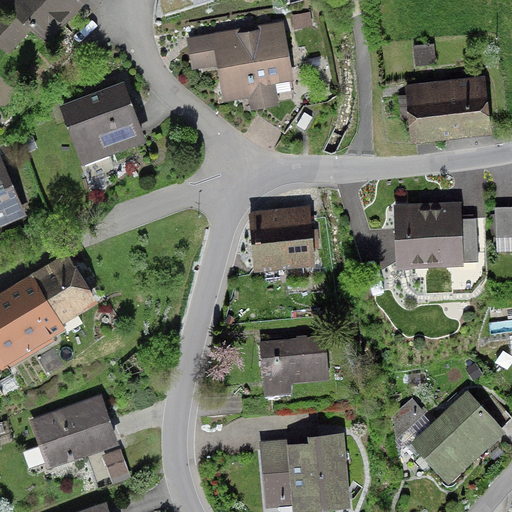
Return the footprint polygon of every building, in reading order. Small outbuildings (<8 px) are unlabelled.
[(30,27),(42,38),(77,0),(7,0),(4,3),(30,27)] [(0,36),(11,47),(30,27),(4,3),(0,8),(0,36)] [(278,27),(189,42),(193,65),(218,60),(224,97),(248,93),(251,106),(272,102),(268,79),(287,76),(278,27)] [(414,65),(433,63),(431,46),(412,48),(414,65)] [(408,118),(410,137),(488,129),(483,87),(481,87),(481,79),(427,84),(428,93),(397,96),(400,119),(408,118)] [(105,154),(139,141),(118,86),(84,99),(84,97),(64,105),(80,149),(101,141),(105,154)] [(293,129),(300,133),(312,115),(304,110),(293,129)] [(0,219),(17,212),(0,172),(0,219)] [(475,259),(474,219),(455,220),(454,209),(396,211),(398,262),(475,259)] [(494,236),(511,235),(511,209),(493,209),(494,236)] [(309,231),(307,216),(248,221),(252,264),(311,258),(309,239),(315,238),(314,231),(309,231)] [(89,298),(65,259),(0,297),(0,359),(5,367),(50,340),(41,327),(89,298)] [(261,383),(326,377),(323,339),(258,345),(261,383)] [(462,455),(466,459),(497,430),(465,395),(413,442),(442,474),(462,455)] [(270,397),(240,399),(241,414),(271,412),(270,397)] [(55,461),(112,441),(97,400),(32,423),(40,445),(48,442),(55,461)] [(395,437),(396,438),(420,416),(409,404),(394,415),(395,437)] [(317,440),(312,446),(261,450),(265,502),(297,502),(297,507),(343,501),(338,438),(317,440)] [(109,474),(122,469),(116,453),(103,458),(109,474)]
